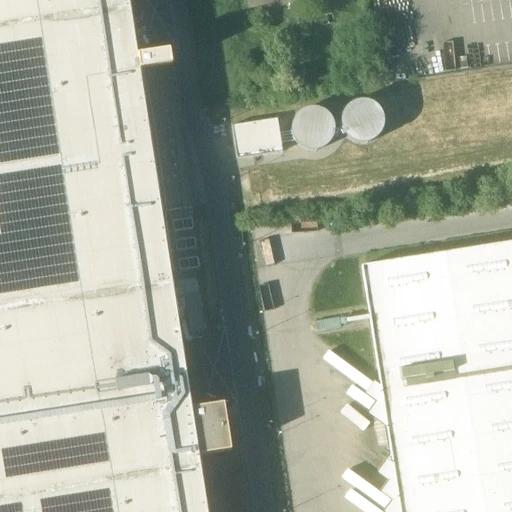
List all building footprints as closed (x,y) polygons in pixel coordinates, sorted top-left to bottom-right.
[(0,0),(0,511),(208,511),(200,456),(231,451),(224,404),(193,409),(183,344),(205,340),(195,274),(203,272),(169,52),(139,56),(129,0),(0,0)] [(351,128),(347,139),(369,146),(381,109),(346,98),(338,124),(351,128)] [(287,142),(321,150),(329,113),(295,106),(287,142)] [(277,120),(234,126),(238,159),(283,153),(277,120)] [(511,511),(511,242),(363,266),(384,390),(373,383),(364,394),(375,404),(368,414),(389,429),(394,453),(387,463),(384,461),(376,475),(389,483),(380,493),(392,503),(384,511),(511,511)]
